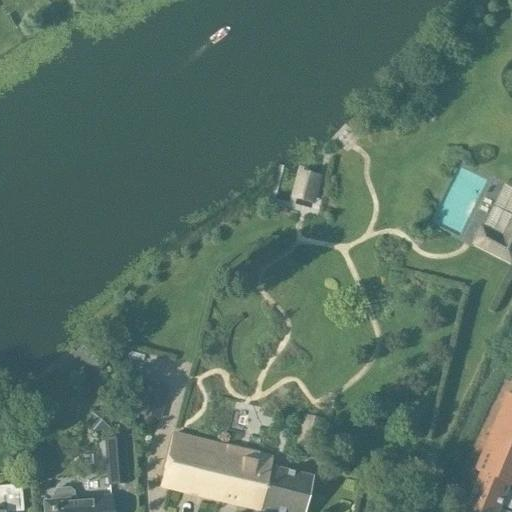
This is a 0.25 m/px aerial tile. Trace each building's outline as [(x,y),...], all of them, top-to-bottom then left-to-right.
[(481,225),(471,246),(511,265),(511,217),(503,236),(481,225)] [(158,419),(166,388),(143,382),(135,413),(158,419)] [(481,472),(465,510),(470,511),(499,511),(511,484),(511,395),(507,393),(475,470),(481,472)] [(173,434),(160,487),(266,511),(302,511),(311,477),(269,467),(272,458),(173,434)] [(108,485),(126,484),(122,438),(104,440),(108,485)] [(0,511),(22,511),(20,486),(0,487),(0,511)] [(50,511),(44,511),(43,511),(111,511),(110,497),(73,500),(73,492),(68,489),(55,490),(52,494),(52,502),(50,502),(50,511)]
